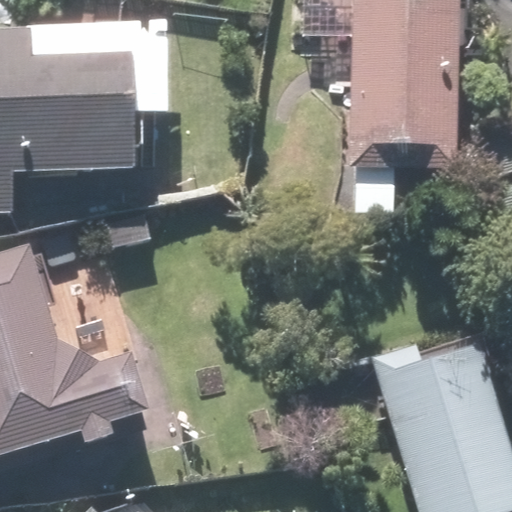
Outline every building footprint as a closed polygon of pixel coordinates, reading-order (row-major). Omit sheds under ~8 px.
[(444,179),(449,6),(344,4),(340,176),(444,179)] [(153,30),(0,34),(0,219),(6,220),(5,183),(123,179),(121,125),(157,123),(153,30)] [(511,174),(511,134),(472,145),(481,182),(511,174)] [(511,231),(511,191),(479,200),(490,237),(511,231)] [(36,454),(64,446),(68,457),(101,447),(98,435),(136,423),(117,363),(84,373),(46,351),(16,255),(0,260),(0,462),(35,451),(36,454)] [(511,511),(511,490),(470,338),(365,366),(404,511),(511,511)]
